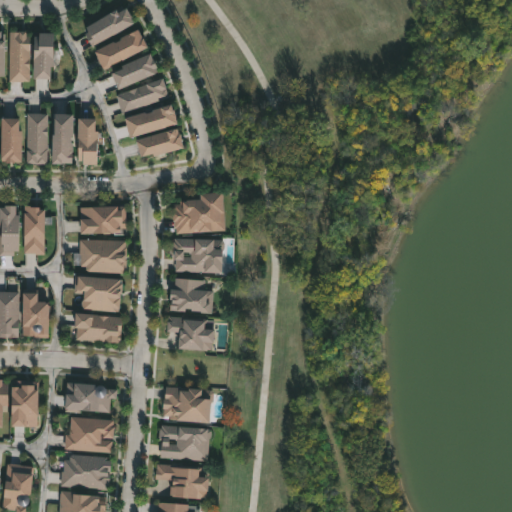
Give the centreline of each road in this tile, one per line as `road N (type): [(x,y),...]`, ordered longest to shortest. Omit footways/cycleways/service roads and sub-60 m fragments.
road 1 (residential): [(143,183),(149,274),(129,511)]
road 2 (residential): [(207,167),(193,86),(147,0),(0,6)]
road 3 (residential): [(0,185),(143,183)]
road 4 (residential): [(0,358),(141,365)]
